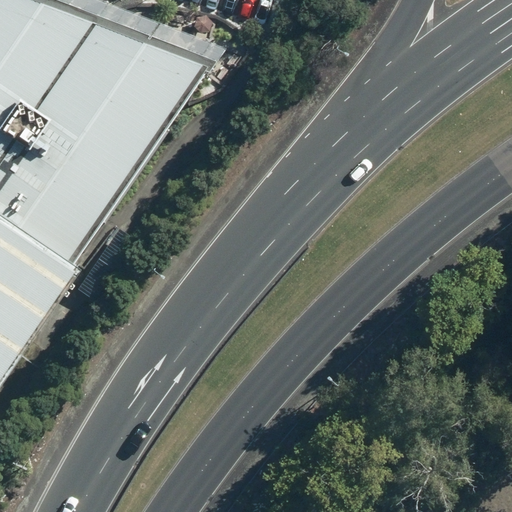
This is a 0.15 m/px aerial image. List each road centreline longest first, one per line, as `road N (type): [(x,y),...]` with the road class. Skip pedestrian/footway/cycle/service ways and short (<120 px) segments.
road 1 (primary): [(70,511),(116,430),(269,216),(371,108)]
road 2 (primary): [(511,176),(291,357),(171,511)]
road 3 (primary): [(371,108),(511,13)]
